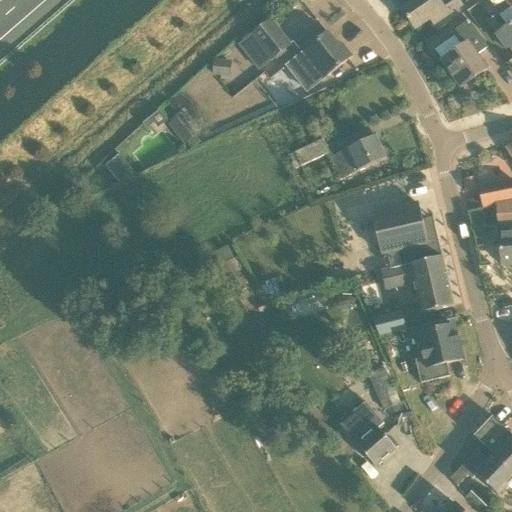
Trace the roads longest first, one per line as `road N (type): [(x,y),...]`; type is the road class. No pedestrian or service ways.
road 1 (residential): [(497,349),(460,247),(442,141)]
road 2 (residential): [(383,511),(442,443),(497,349)]
road 3 (residential): [(442,141),(425,87),(399,43),(358,0)]
